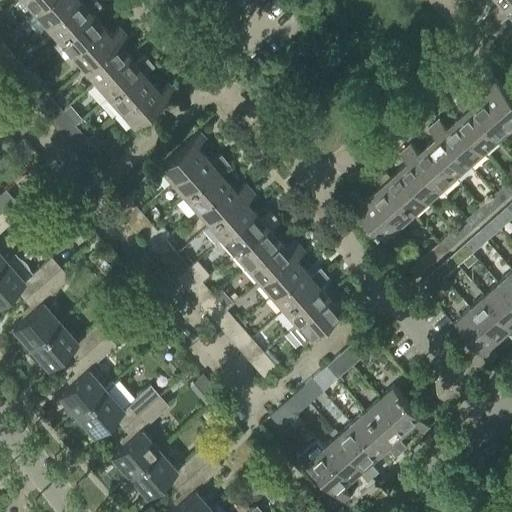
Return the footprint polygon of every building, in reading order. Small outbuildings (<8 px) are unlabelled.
[(18,0),(14,4),(26,18),(34,12),(47,0),(18,0)] [(46,26),(75,0),(47,0),(34,12),(46,26)] [(59,40),(100,4),(96,0),(92,0),(85,6),(79,0),(75,0),(46,26),(59,40)] [(498,16),(511,3),(511,0),(499,0),(502,2),(492,11),(498,16)] [(511,13),(511,3),(498,16),(502,22),(511,13)] [(71,54),(103,26),(94,17),(104,9),(100,4),(59,40),(71,54)] [(85,66),(124,32),(119,26),(110,35),(103,26),(71,54),(83,67),(85,66)] [(96,82),(127,54),(119,45),(129,37),(124,32),(85,66),(83,67),(96,82)] [(96,83),(94,85),(102,95),(105,92),(108,97),(149,60),(144,54),(135,63),(127,54),(96,82),(96,83)] [(121,110),(152,83),(144,74),(154,65),(149,60),(108,97),(121,110)] [(14,80),(26,69),(20,62),(8,73),(14,80)] [(18,85),(30,74),(26,69),(14,80),(18,85)] [(511,125),(511,96),(491,72),(485,78),(494,87),(485,95),(511,125)] [(133,125),(174,89),(169,83),(159,91),(152,83),(121,110),(133,125)] [(38,108),(51,97),(45,90),(32,101),(38,108)] [(476,103),(468,93),(462,98),(498,139),(511,126),(511,125),(485,95),(476,103)] [(43,113),(55,102),(51,97),(38,108),(43,113)] [(484,151),(498,139),(462,98),(457,103),(465,112),(457,120),(484,151)] [(448,127),(440,118),(434,123),(470,164),(484,151),(457,120),(448,127)] [(63,136),(76,125),(70,119),(57,129),(63,136)] [(456,176),(470,164),(434,123),(429,128),(437,137),(428,145),(456,176)] [(68,141),(80,130),(76,125),(63,136),(68,141)] [(172,181),(204,154),(196,145),(206,137),(201,131),(160,167),(172,181)] [(30,149),(22,139),(16,145),(10,150),(18,159),(30,149)] [(420,152),(411,143),(406,147),(442,189),(456,176),(428,145),(420,152)] [(88,164),(100,153),(95,147),(83,158),(88,164)] [(428,201),(442,189),(406,147),(400,152),(409,162),(401,169),(428,201)] [(211,162),(204,154),(172,181),(185,195),(226,160),(221,154),(211,162)] [(197,210),(229,182),(221,173),(231,165),(226,160),(185,195),(197,210)] [(392,177),(383,168),(377,173),(413,214),(428,201),(401,169),(392,177)] [(399,226),(413,214),(377,173),(372,177),(381,187),(372,195),(399,226)] [(504,202),(511,194),(511,183),(510,181),(496,193),(504,202)] [(236,191),(229,182),(197,210),(210,224),(251,188),(246,182),(236,191)] [(0,213),(8,206),(16,200),(6,188),(0,193),(0,213)] [(222,238),(253,210),(246,202),(255,193),(251,188),(210,224),(222,238)] [(363,202),(355,193),(349,198),(385,239),(399,226),(372,195),(363,202)] [(490,215),(504,202),(496,193),(482,206),(490,215)] [(127,195),(114,206),(127,221),(140,210),(127,195)] [(0,251),(0,231),(17,216),(8,206),(0,213),(0,267),(16,253),(15,252),(7,259),(0,251)] [(475,227),(490,215),(482,206),(468,218),(475,227)] [(502,228),(511,218),(511,211),(508,207),(494,219),(502,228)] [(154,208),(150,211),(157,219),(160,216),(154,208)] [(139,235),(152,224),(140,210),(127,221),(139,235)] [(261,219),(253,210),(222,238),(234,252),(276,216),(271,211),(261,219)] [(247,266),(279,239),(271,230),(280,222),(276,216),(234,252),(247,266)] [(461,239),(475,227),(468,218),(454,231),(461,239)] [(487,241),(502,228),(494,219),(479,232),(487,241)] [(152,224),(139,235),(152,249),(169,234),(162,225),(157,229),(152,225),(152,224)] [(447,252),(461,239),(454,231),(439,243),(447,252)] [(473,253),(487,241),(479,232),(466,244),(473,253)] [(286,247),(279,239),(247,266),(259,280),(300,245),(296,239),(286,247)] [(433,265),(433,264),(447,252),(439,243),(425,256),(433,265)] [(459,265),(473,253),(466,244),(451,257),(459,265)] [(272,295),(303,267),(295,258),(305,250),(300,245),(259,280),(272,295)] [(164,263),(177,253),(172,247),(159,257),(164,263)] [(33,272),(16,253),(0,267),(0,302),(10,294),(13,297),(19,292),(25,298),(61,267),(52,256),(33,272)] [(177,253),(164,263),(176,277),(189,266),(182,258),(177,253)] [(419,277),(433,265),(425,256),(411,268),(419,277)] [(437,269),(444,278),(459,265),(451,257),(437,269)] [(189,266),(176,277),(189,291),(202,280),(209,274),(197,259),(189,266)] [(31,347),(60,320),(43,300),(70,277),(61,267),(25,298),(30,304),(24,309),(27,313),(13,326),(31,347)] [(284,309),(326,273),(320,267),(311,276),(303,267),(272,295),(284,309)] [(430,291),(444,278),(437,269),(422,282),(430,291)] [(511,271),(499,282),(511,296),(511,271)] [(297,323),(328,296),(320,287),(330,278),(326,273),(284,309),(297,323)] [(202,280),(189,291),(194,298),(207,286),(202,280)] [(511,325),(511,296),(499,282),(485,295),(511,325)] [(511,325),(485,295),(471,308),(498,339),(507,331),(511,337),(511,325)] [(309,338),(350,301),(345,296),(336,304),(328,296),(297,323),(309,338)] [(214,320),(226,309),(221,303),(209,314),(214,320)] [(141,304),(133,312),(141,320),(150,312),(141,304)] [(492,361),(498,356),(489,347),(498,339),(471,308),(456,321),(492,361)] [(219,326),(232,315),(226,309),(214,320),(219,326)] [(107,334),(115,327),(105,316),(78,340),(60,320),(31,347),(49,367),(63,354),(67,358),(72,353),(77,358),(70,365),(70,366),(107,333),(107,334)] [(239,349),(252,338),(246,331),(234,342),(239,349)] [(73,380),(58,393),(76,413),(72,416),(73,418),(74,417),(97,396),(107,388),(89,368),(116,344),(107,334),(107,333),(70,366),(75,371),(70,377),(73,380)] [(244,354),(256,343),(252,338),(239,349),(244,354)] [(360,357),(366,352),(355,339),(349,345),(360,357)] [(338,377),(343,372),(333,359),(327,364),(338,377)] [(264,377),(276,366),(271,360),(259,371),(264,377)] [(332,382),(338,377),(327,364),(321,370),(332,382)] [(97,396),(74,417),(83,428),(86,425),(94,434),(109,421),(112,425),(118,420),(123,426),(160,394),(151,383),(124,407),(107,388),(97,396)] [(309,402),(315,397),(304,384),(298,390),(309,402)] [(431,425),(395,385),(381,397),(408,428),(416,421),(425,431),(431,425)] [(309,402),(298,390),(284,402),(295,414),(309,402)] [(129,473),(159,447),(142,428),(169,404),(160,394),(123,426),(129,432),(123,437),(126,441),(112,454),(129,473)] [(403,450),(407,446),(399,436),(408,428),(381,397),(367,409),(403,450)] [(280,427),(286,422),(276,409),(269,415),(280,427)] [(403,450),(367,409),(353,422),(380,453),(388,446),(397,456),(403,450)] [(374,475),(379,471),(371,461),(380,453),(353,422),(338,435),(342,439),(374,475)] [(374,475),(342,439),(338,435),(324,447),(351,478),(360,471),(368,480),(374,475)] [(177,487),(213,454),(204,444),(177,468),(159,447),(129,473),(148,495),(162,482),(166,486),(171,481),(177,487)] [(345,501),(351,496),(343,486),(351,478),(324,447),(309,460),(312,464),(307,469),(317,481),(323,476),(345,501)] [(208,511),(213,508),(195,489),(222,465),(213,454),(177,487),(182,493),(176,498),(179,501),(167,511),(208,511)]
